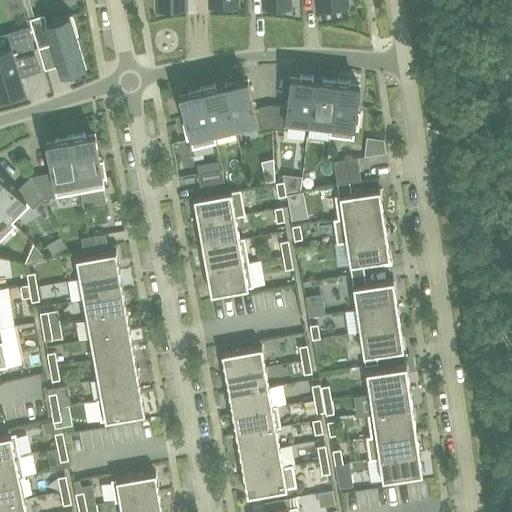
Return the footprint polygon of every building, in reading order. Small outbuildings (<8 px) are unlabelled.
[(51,42),(60,72),(85,64),(76,34),(78,33),(72,13),(47,21),(44,13),(29,17),(38,46),(51,42)] [(18,40),(0,45),(0,93),(24,87),(14,56),(35,50),(28,25),(14,29),(18,40)] [(308,123),(314,79),(313,75),(300,74),(300,77),(290,76),(287,105),(271,103),(272,128),(284,129),(285,126),(308,128),(308,123)] [(308,123),(331,125),(337,78),(335,78),(323,76),(322,80),(314,79),(308,123)] [(260,131),(272,128),(271,103),(255,107),(248,79),(239,81),(238,77),(225,81),(226,84),(225,84),(235,127),(258,122),(260,131)] [(357,110),(360,84),(351,83),(351,80),(337,78),(331,125),(330,136),(354,138),(355,128),(358,129),(361,111),(357,110)] [(213,132),(235,127),(225,84),(217,86),(216,83),(202,86),(213,132)] [(213,132),(202,86),(188,89),(189,93),(180,95),(186,121),(183,121),(187,139),(190,138),(192,148),(216,142),(213,132)] [(85,132),(70,135),(80,190),(108,185),(103,159),(100,159),(95,134),(86,135),(85,132)] [(31,175),(43,197),(56,195),(80,190),(70,135),(55,137),(56,141),(46,142),(51,171),(31,175)] [(334,160),(336,172),(360,168),(358,156),(334,160)] [(222,168),(198,172),(200,184),(224,180),(222,168)] [(360,168),(336,172),(338,183),(350,181),(361,179),(360,168)] [(0,208),(12,221),(30,204),(33,207),(43,197),(31,175),(16,190),(0,173),(0,208)] [(224,180),(200,184),(202,195),(226,191),(224,180)] [(284,181),(277,182),(279,195),(286,194),(284,181)] [(339,194),(334,195),(338,217),(343,216),(343,217),(383,211),(379,188),(351,192),(350,181),(338,183),(339,194)] [(202,195),(194,197),(198,220),(235,213),(245,211),(243,201),(241,188),(231,190),(226,191),(202,195)] [(282,206),(275,208),(277,221),(284,219),(282,206)] [(0,239),(15,224),(12,221),(0,208),(0,239)] [(338,217),(333,218),(337,243),(347,241),(346,240),(386,234),(383,211),(343,217),(343,216),(338,217)] [(235,213),(198,220),(202,244),(239,237),(235,213)] [(299,224),(292,225),(295,238),(302,237),(299,224)] [(81,237),(83,249),(107,245),(105,233),(81,237)] [(386,234),(346,240),(347,241),(350,263),(352,274),(363,272),(362,261),(390,257),(386,234)] [(239,237),(202,244),(207,269),(244,262),(249,261),(247,249),(244,236),(239,237)] [(290,253),(288,240),(281,241),(283,254),(290,253)] [(76,257),(80,277),(120,270),(116,249),(76,257)] [(291,254),(283,255),(286,268),(293,267),(291,254)] [(244,262),(207,269),(211,293),(249,286),(253,285),(249,261),(244,262)] [(80,278),(84,298),(123,290),(120,270),(80,278)] [(37,285),(34,272),(27,273),(30,286),(36,285),(37,285)] [(363,272),(352,274),(356,308),(396,302),(393,279),(365,283),(363,272)] [(39,298),(36,285),(30,286),(29,287),(31,296),(32,299),(39,298)] [(31,296),(29,287),(21,288),(23,297),(31,296)] [(84,298),(87,318),(127,311),(123,290),(84,298)] [(356,308),(360,331),(400,325),(396,302),(356,308)] [(50,324),(47,311),(40,313),(43,326),(50,324)] [(87,318),(91,338),(131,331),(127,311),(87,318)] [(317,323),(310,324),(313,337),(320,336),(317,323)] [(52,337),(50,324),(43,326),(45,339),(52,337)] [(404,348),(400,325),(360,331),(364,354),(365,364),(377,362),(375,352),(404,348)] [(0,370),(8,369),(3,341),(0,327),(0,326),(0,370)] [(91,338),(94,358),(134,351),(131,331),(91,338)] [(222,352),(226,373),(265,366),(262,344),(222,352)] [(307,344),(300,345),(302,358),(309,357),(307,344)] [(94,358),(98,378),(138,371),(134,351),(94,358)] [(57,365),(55,352),(48,353),(50,366),(57,365)] [(309,358),(302,359),(305,372),(312,371),(309,358)] [(366,370),(369,392),(410,386),(406,364),(366,370)] [(59,378),(57,365),(50,366),(52,379),(59,378)] [(226,373),(229,393),(269,386),(265,366),(226,373)] [(98,378),(102,398),(141,391),(138,371),(98,378)] [(322,396),(320,383),(313,384),(315,397),(322,396)] [(331,398),(328,385),(321,386),(324,399),(331,398)] [(229,393),(233,413),(273,406),(269,386),(229,393)] [(369,392),(373,414),(413,408),(410,386),(369,392)] [(102,398),(105,419),(145,412),(141,391),(102,398)] [(56,392),(49,394),(51,407),(58,405),(56,392)] [(322,397),(315,398),(318,411),(325,410),(322,397)] [(331,399),(324,400),(326,413),(333,411),(331,399)] [(58,406),(51,407),(54,420),(61,419),(58,406)] [(233,413),(236,433),(276,426),(273,406),(233,413)] [(373,414),(376,435),(416,429),(413,408),(373,414)] [(320,418),(313,419),(315,432),(323,431),(320,418)] [(335,420),(328,421),(330,434),(337,433),(335,420)] [(236,433),(240,453),(280,446),(276,426),(236,433)] [(376,435),(379,456),(419,450),(416,429),(376,435)] [(55,433),(58,446),(65,444),(62,432),(55,433)] [(0,435),(0,458),(16,455),(11,433),(0,435)] [(68,458),(65,445),(58,447),(61,460),(68,458)] [(325,445),(318,446),(320,459),(327,457),(325,445)] [(240,453),(244,473),(283,466),(280,446),(240,453)] [(335,463),(342,462),(340,449),(333,450),(335,463)] [(379,456),(382,479),(423,473),(419,450),(379,456)] [(0,458),(0,480),(20,476),(16,455),(0,458)] [(327,458),(320,460),(323,473),(330,471),(327,458)] [(353,484),(349,461),(342,462),(335,464),(338,477),(339,487),(353,484)] [(244,473),(247,494),(287,487),(283,466),(244,473)] [(116,478),(120,499),(160,492),(156,471),(116,478)] [(68,488),(65,475),(58,477),(61,489),(68,488)] [(0,480),(0,502),(25,497),(20,476),(0,480)] [(71,502),(68,489),(61,490),(64,503),(71,502)] [(86,504),(83,491),(76,493),(79,506),(86,504)] [(120,499),(122,511),(161,511),(163,511),(160,492),(120,499)] [(0,502),(0,511),(27,511),(25,498),(0,502)]
